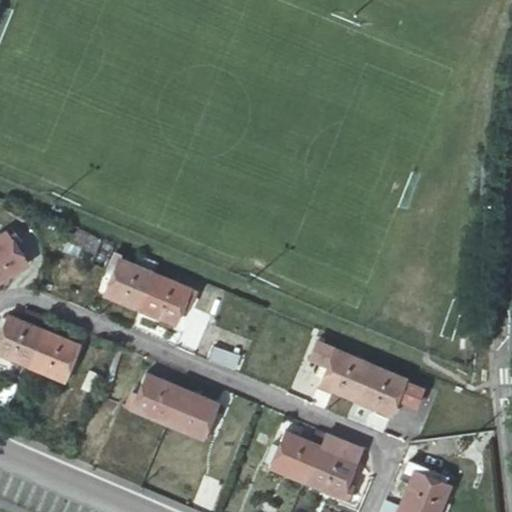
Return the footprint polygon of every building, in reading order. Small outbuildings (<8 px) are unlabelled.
[(0,233),(0,279),(26,262),(5,230),(0,233)] [(102,293),(137,308),(152,272),(118,258),(120,255),(112,252),(108,262),(114,264),(102,293)] [(152,272),(137,308),(174,323),(183,302),(188,304),(194,290),(152,272)] [(46,317),(24,308),(20,320),(42,330),(46,317)] [(0,327),(0,353),(27,365),(42,330),(20,320),(5,314),(0,327)] [(354,399),(369,363),(333,348),(337,338),(316,329),(304,357),(321,364),(326,351),(331,353),(318,384),(354,399)] [(42,330),(27,365),(63,379),(77,344),(42,330)] [(238,356),(213,344),(208,357),(233,368),(238,356)] [(150,358),(144,372),(180,387),(185,373),(150,358)] [(404,378),(369,363),(354,399),(390,414),(404,378)] [(103,369),(92,365),(83,386),(94,390),(103,369)] [(124,406),(166,423),(180,387),(144,372),(135,394),(130,392),(124,406)] [(180,387),(166,423),(202,438),(215,402),(180,387)] [(387,436),(402,443),(414,413),(399,407),(387,436)] [(320,445),(326,433),(292,418),(284,430),(320,445)] [(269,466),(305,482),(320,445),(284,430),(269,466)] [(361,447),(326,433),(320,445),(305,482),(346,499),(352,484),(346,482),(355,460),(361,447)] [(410,456),(404,472),(410,474),(413,469),(437,480),(442,469),(410,456)] [(404,472),(399,469),(387,500),(398,505),(410,474),(404,472)] [(398,505),(415,511),(437,511),(449,484),(437,480),(413,469),(410,474),(398,505)] [(384,498),(378,511),(395,511),(398,505),(387,500),(384,498)]
